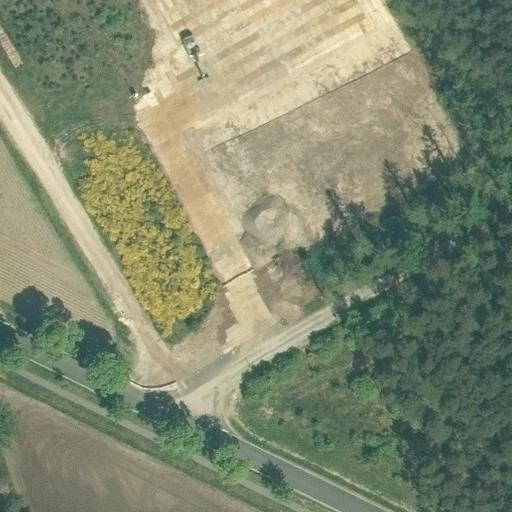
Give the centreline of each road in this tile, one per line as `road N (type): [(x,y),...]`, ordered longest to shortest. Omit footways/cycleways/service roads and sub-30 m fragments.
road 1 (unclassified): [(173,424),(259,355),(511,212)]
road 2 (track): [(173,424),(168,375),(0,86)]
road 3 (tertiary): [(173,424),(352,511)]
road 4 (tertiary): [(0,338),(173,424)]
